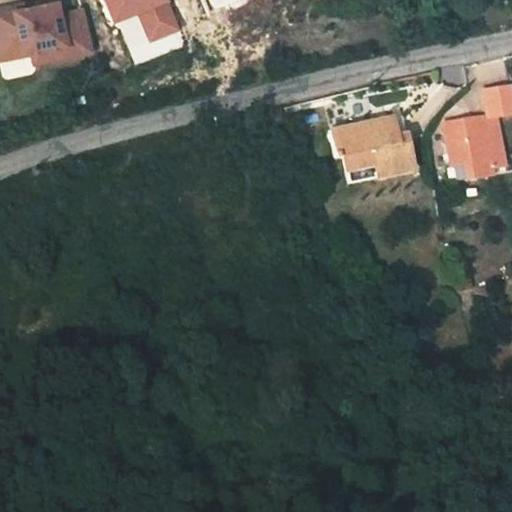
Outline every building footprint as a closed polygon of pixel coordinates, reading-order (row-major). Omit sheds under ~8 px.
[(139,12),(150,39),(178,28),(166,0),(105,0),(114,22),(139,12)] [(22,15),(21,10),(0,14),(0,62),(30,56),(63,50),(65,59),(90,54),(82,13),(57,18),(55,9),(22,15)] [(63,50),(30,56),(32,66),(65,59),(63,50)] [(489,114),(493,113),(511,111),(511,99),(507,77),(482,82),(489,114)] [(343,183),(403,171),(392,110),(376,113),(377,124),(328,135),(333,160),(339,158),(343,183)] [(489,114),(463,119),(465,132),(445,137),(450,165),(443,169),(448,185),(490,176),(489,165),(509,162),(503,134),(497,134),(493,113),(489,114)] [(465,132),(463,119),(442,123),(445,137),(465,132)]
